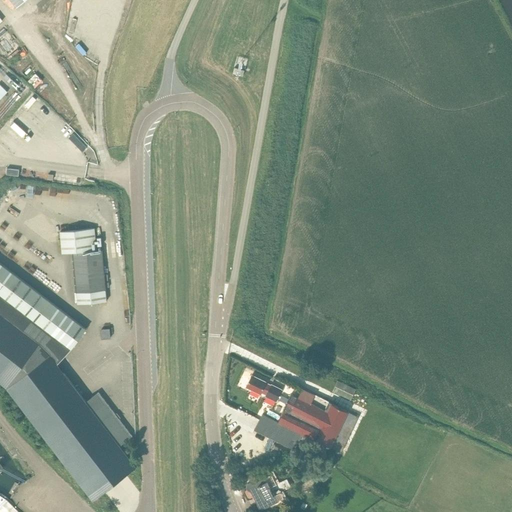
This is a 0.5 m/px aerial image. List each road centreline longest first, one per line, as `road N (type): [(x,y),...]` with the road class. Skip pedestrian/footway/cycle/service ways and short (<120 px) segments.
road 1 (unclassified): [(150,503),(136,143),(144,118),(168,104)]
road 2 (tertiary): [(218,305),(233,284),(284,0)]
road 3 (tertiary): [(218,305),(227,138),(199,104),(168,104)]
road 4 (tertiary): [(233,511),(211,407),(218,305)]
road 5 (unknown): [(89,124),(0,0)]
road 6 (unclassified): [(0,420),(81,511)]
